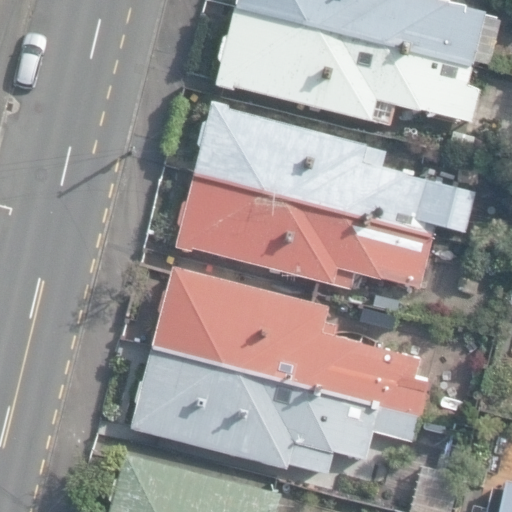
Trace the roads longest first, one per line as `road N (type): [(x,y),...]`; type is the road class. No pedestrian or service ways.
road 1 (secondary): [(59,170),(0,445)]
road 2 (secondary): [(101,0),(59,170)]
